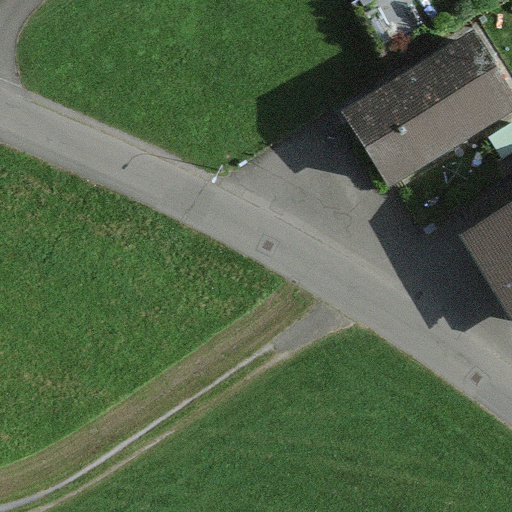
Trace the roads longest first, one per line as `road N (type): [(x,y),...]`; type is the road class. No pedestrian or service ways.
road 1 (residential): [(511,398),(380,303),(101,158),(0,115)]
road 2 (track): [(23,511),(291,340),(380,303)]
road 3 (unknown): [(511,200),(393,278)]
